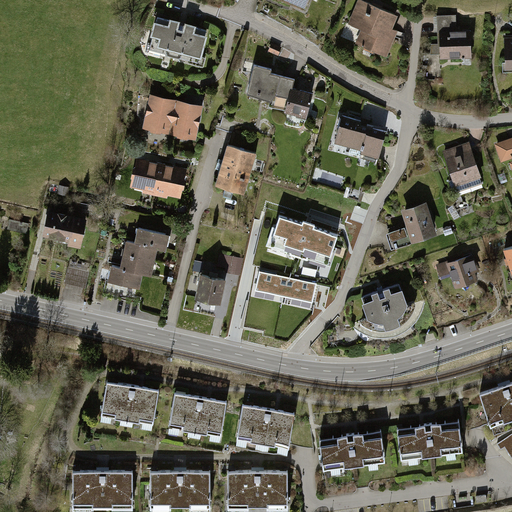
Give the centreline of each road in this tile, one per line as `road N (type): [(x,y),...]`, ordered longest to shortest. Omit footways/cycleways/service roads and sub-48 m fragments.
road 1 (tertiary): [(287,365),(0,300)]
road 2 (residential): [(287,365),(341,300),(400,164),(410,113)]
road 3 (residential): [(272,460),(306,461),(316,506),(511,480)]
road 4 (residential): [(410,113),(242,18),(173,0)]
road 5 (track): [(0,350),(245,380)]
road 6 (tertiary): [(511,331),(381,370),(287,365)]
